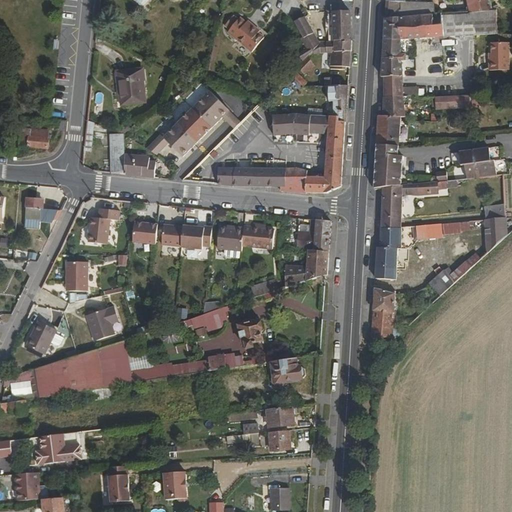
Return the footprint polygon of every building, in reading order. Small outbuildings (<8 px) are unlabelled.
[(398,18),(434,14),(433,3),(425,3),(418,2),(403,1),(384,0),(383,19),(398,18)] [(465,0),(468,11),(491,11),(488,0),(465,0)] [(398,18),(399,40),(446,36),(474,35),(495,34),(494,10),(491,11),(468,11),(434,14),(398,18)] [(335,42),(352,42),(352,12),(334,13),(335,42)] [(399,40),(398,18),(383,19),(382,40),(399,40)] [(246,23),(240,19),(229,33),(252,53),(264,38),(259,34),(260,32),(251,25),(250,27),(246,23)] [(313,52),(320,45),(306,19),(295,23),(303,38),(301,39),(307,50),(299,55),(303,63),(309,56),(313,52)] [(259,34),(264,38),(269,32),(263,28),(260,32),(259,34)] [(382,77),(401,76),(401,61),(404,60),(405,57),(403,54),(400,54),(399,40),(382,40),(380,77),(382,77)] [(331,70),(342,71),(342,68),(347,69),(350,69),(351,53),(352,53),(352,42),(335,42),(335,43),(330,43),(322,43),(320,45),(313,52),(315,56),(322,54),(331,54),(331,70)] [(508,70),(507,43),(491,43),(491,54),(487,54),(487,70),(508,70)] [(303,63),(297,68),(305,75),(314,66),(309,56),(303,63)] [(283,60),(278,65),(283,71),(288,65),(283,60)] [(140,80),(140,70),(118,72),(121,106),(145,103),(143,80),(140,80)] [(286,79),(289,83),(299,92),(304,87),(306,84),(303,81),(300,83),(299,81),(302,78),(294,71),(286,79)] [(382,84),(401,85),(401,81),(401,76),(382,77),(382,81),(382,84)] [(289,83),(286,79),(275,90),(271,94),(275,97),(289,83)] [(381,97),(400,96),(416,97),(417,88),(401,87),(401,85),(382,84),(381,97)] [(340,123),(346,124),(349,87),(332,88),(330,88),(330,101),(334,102),(334,111),(325,111),(312,111),(311,116),(329,117),(340,118),(340,123)] [(330,101),(330,88),(326,87),(325,111),(334,111),(334,102),(330,101)] [(210,90),(160,139),(183,162),(233,113),(210,90)] [(469,107),(468,95),(434,97),(435,109),(469,107)] [(478,107),(477,95),(472,95),(468,95),(469,107),(478,107)] [(381,116),(399,117),(403,116),(400,96),(381,97),(381,116)] [(328,136),(329,117),(311,116),(305,115),(296,115),(287,115),(282,116),(272,117),(274,137),(293,136),(301,136),(312,138),(312,136),(328,136)] [(375,138),(397,139),(399,117),(381,116),(376,116),(375,138)] [(329,117),(328,136),(326,179),(324,195),(326,195),(341,188),(346,124),(340,123),(340,118),(329,117)] [(67,122),(60,121),(59,132),(66,133),(67,122)] [(87,123),(84,152),(90,152),(93,126),(87,123)] [(33,130),(22,129),(21,147),(47,149),(49,140),(51,140),(51,136),(49,135),(49,131),(33,130)] [(111,173),(125,173),(124,155),(125,134),(110,135),(111,173)] [(374,145),(397,146),(397,139),(375,138),(374,145)] [(374,155),(396,156),(396,151),(397,146),(374,145),(374,150),(374,155)] [(488,148),(458,152),(459,166),(463,166),(465,180),(495,176),(495,175),(493,161),(489,161),(488,148)] [(124,155),(125,173),(125,176),(155,179),(156,163),(149,162),(149,159),(148,159),(148,158),(124,155)] [(381,189),(405,185),(405,183),(399,183),(400,175),(400,168),(400,157),(396,156),(374,155),(373,169),(376,169),(376,175),(373,178),(372,191),(381,189)] [(236,187),(265,188),(266,169),(236,169),(236,168),(217,167),(215,185),(236,187)] [(281,188),(285,169),(266,169),(265,188),(281,188)] [(324,195),(326,179),(307,178),(307,173),(300,170),(294,169),(285,169),(281,188),(281,192),(306,195),(306,194),(324,195)] [(435,182),(444,182),(445,181),(445,172),(434,173),(435,182)] [(191,173),(183,181),(201,184),(202,175),(191,173)] [(444,182),(444,189),(456,188),(455,181),(445,181),(444,182)] [(399,187),(400,195),(436,193),(436,191),(444,189),(444,182),(435,182),(399,187)] [(400,195),(399,187),(381,189),(379,219),(399,219),(400,195)] [(40,210),(42,210),(43,202),(35,202),(35,200),(26,200),(25,220),(39,221),(40,210)] [(484,220),(504,218),(502,205),(483,208),(484,220)] [(57,211),(42,210),(40,210),(39,221),(53,222),(57,211)] [(100,211),(99,220),(109,221),(109,222),(120,223),(121,214),(100,211)] [(505,237),(504,218),(484,220),(483,220),(485,254),(505,237)] [(109,221),(99,220),(90,219),(88,244),(107,245),(109,222),(109,221)] [(379,229),(399,229),(399,223),(399,219),(379,219),(379,224),(379,229)] [(331,223),(315,221),(313,252),(329,254),(331,223)] [(423,226),(425,239),(435,239),(435,236),(458,233),(458,232),(467,231),(466,222),(423,226)] [(156,225),(133,223),(132,243),(154,245),(156,225)] [(182,228),(163,226),(161,245),(180,248),(182,228)] [(251,229),(243,229),(241,248),(271,250),(274,231),(266,231),(260,230),(260,227),(251,226),(251,229)] [(415,240),(417,240),(425,239),(423,226),(414,227),(415,239),(415,240)] [(182,227),(182,228),(180,248),(201,250),(202,247),(203,229),(182,227)] [(202,247),(209,247),(211,228),(203,227),(203,229),(202,247)] [(399,229),(398,238),(407,238),(407,239),(415,239),(414,227),(399,229)] [(224,251),(238,252),(241,252),(241,248),(243,229),(235,228),(235,230),(227,230),(219,229),(217,250),(224,251)] [(379,249),(395,250),(398,250),(398,238),(399,229),(379,229),(379,249)] [(374,270),(394,270),(395,250),(379,249),(375,248),(374,270)] [(329,254),(313,252),(307,252),(306,269),(285,267),(285,290),(325,277),(327,276),(329,254)] [(30,261),(31,254),(19,253),(18,260),(30,261)] [(465,263),(470,268),(479,260),(474,254),(465,263)] [(125,267),(127,256),(118,256),(118,267),(125,267)] [(66,264),(66,285),(69,285),(69,293),(88,292),(88,263),(66,264)] [(451,285),(470,268),(465,263),(450,275),(445,270),(443,272),(451,285)] [(374,270),(373,280),(393,281),(394,270),(374,270)] [(428,286),(438,297),(451,285),(443,272),(427,285),(428,286)] [(253,300),(275,293),(276,283),(274,281),(250,289),(253,300)] [(372,289),(368,340),(375,341),(394,340),(401,332),(390,328),(392,294),(372,289)] [(218,303),(203,305),(202,316),(219,311),(218,303)] [(87,316),(90,328),(93,327),(97,341),(114,335),(106,310),(87,316)] [(245,350),(247,350),(246,346),(254,344),(263,342),(260,332),(262,332),(259,321),(239,326),(245,350)] [(54,336),(56,332),(37,323),(25,347),(45,356),(50,344),(57,348),(60,347),(63,340),(54,336)] [(76,393),(120,386),(119,376),(101,379),(99,363),(118,360),(127,358),(125,348),(134,346),(133,338),(77,356),(35,370),(40,399),(76,393)] [(208,363),(172,368),(173,378),(209,373),(243,367),(241,357),(233,358),(232,355),(208,359),(208,363)] [(302,367),(301,358),(270,363),(270,366),(274,365),(276,383),(280,382),(280,380),(294,378),(294,382),(304,381),(303,378),(308,378),(309,376),(309,371),(306,367),(302,367)] [(101,379),(119,376),(120,376),(118,360),(99,363),(101,379)] [(119,376),(120,386),(135,384),(173,378),(172,368),(120,376),(119,376)] [(40,399),(35,370),(29,371),(33,400),(40,399)] [(16,383),(15,376),(4,379),(3,388),(16,383)] [(135,384),(120,386),(76,393),(78,402),(136,394),(135,384)] [(1,405),(16,403),(15,397),(2,398),(1,405)] [(1,405),(0,405),(0,411),(8,410),(9,417),(28,414),(25,401),(16,403),(1,405)] [(267,410),(267,417),(268,422),(269,428),(289,426),(289,417),(293,417),(292,407),(267,410)] [(256,411),(248,412),(249,420),(257,419),(256,411)] [(234,414),(234,422),(249,420),(248,412),(234,414)] [(243,435),(250,435),(258,434),(257,424),(243,426),(243,435)] [(289,440),(289,431),(268,433),(270,451),(286,450),(285,441),(289,440)] [(250,435),(250,443),(251,447),(259,446),(258,434),(250,435)] [(40,452),(41,455),(41,457),(36,457),(37,467),(66,463),(64,453),(62,435),(39,438),(40,452)] [(243,435),(203,439),(204,446),(250,443),(250,435),(243,435)] [(149,465),(158,465),(157,455),(148,455),(149,465)] [(130,502),(128,467),(109,468),(110,482),(112,503),(130,502)] [(189,499),(187,472),(165,474),(167,500),(179,500),(181,502),(186,501),(188,499),(189,499)] [(16,491),(17,502),(42,500),(48,500),(47,490),(44,488),(39,488),(38,473),(14,475),(14,483),(16,483),(16,491)] [(289,510),(289,490),(278,490),(278,486),(269,486),(269,491),(271,491),(271,511),(289,510)] [(48,500),(42,500),(42,511),(70,511),(70,498),(48,500)]
